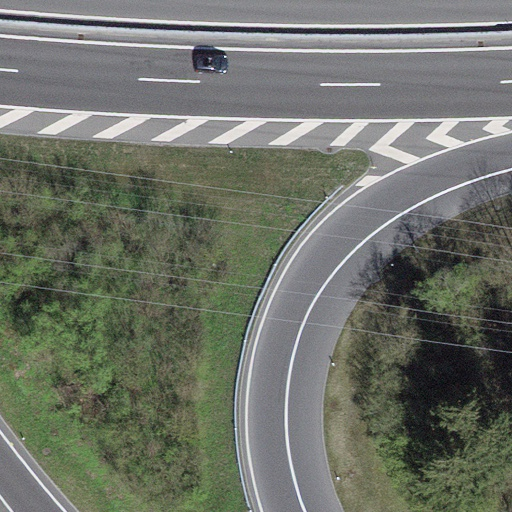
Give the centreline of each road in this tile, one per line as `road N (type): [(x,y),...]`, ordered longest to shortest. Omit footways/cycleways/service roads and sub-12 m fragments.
road 1 (motorway): [(0,71),(144,82),(511,82)]
road 2 (motorway): [(286,511),(270,401),(281,336),(304,285),(339,239),(382,205),(511,151)]
